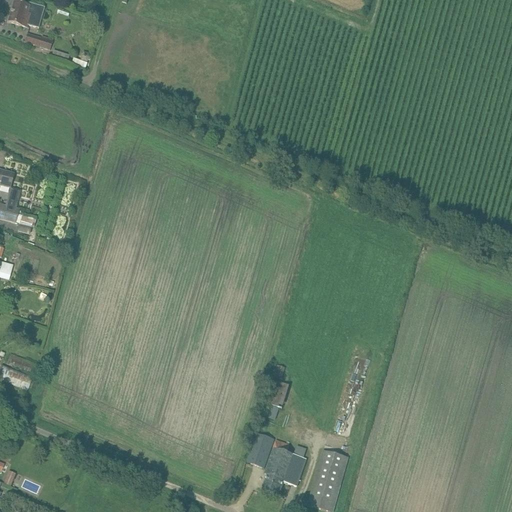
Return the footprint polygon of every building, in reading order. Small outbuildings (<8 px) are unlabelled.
[(14,3),(8,23),(27,29),(27,26),(34,28),(37,19),(41,21),(44,8),(28,3),(27,6),(14,3)] [(52,43),(27,35),(24,43),(50,51),(52,43)] [(71,65),(85,69),(86,63),(73,59),(71,65)] [(13,175),(7,173),(0,171),(0,186),(9,189),(13,175)] [(20,210),(16,209),(21,191),(10,188),(5,206),(0,205),(0,219),(19,225),(17,232),(29,235),(33,220),(18,216),(20,210)] [(2,263),(0,262),(0,278),(9,281),(12,266),(2,263)] [(39,365),(13,355),(9,366),(18,370),(18,369),(25,372),(25,373),(35,377),(39,365)] [(0,372),(0,380),(28,391),(33,377),(3,365),(0,372)] [(274,379),(282,381),(285,369),(278,367),(275,366),(271,378),(274,379)] [(275,421),(279,409),(269,406),(265,418),(275,421)] [(264,469),(273,446),(274,440),(257,434),(255,439),(246,463),(264,469)] [(267,476),(262,491),(279,497),(284,483),(297,488),(306,460),(304,459),(294,456),(287,453),(290,442),(278,437),(277,441),(276,441),(273,448),(267,465),(264,475),(267,476)] [(327,511),(332,511),(335,504),(348,458),(323,451),(307,506),(327,511)] [(8,471),(4,484),(11,486),(15,473),(8,471)]
